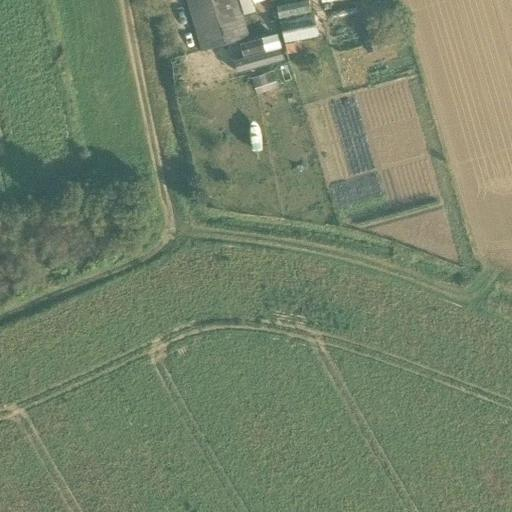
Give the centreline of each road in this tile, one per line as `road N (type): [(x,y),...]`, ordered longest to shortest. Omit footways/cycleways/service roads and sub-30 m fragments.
road 1 (track): [(0,319),(165,243),(171,226),(131,0)]
road 2 (track): [(511,323),(342,265),(184,237),(171,226)]
